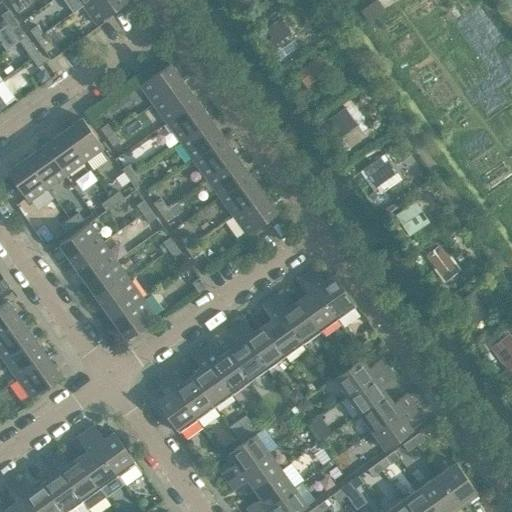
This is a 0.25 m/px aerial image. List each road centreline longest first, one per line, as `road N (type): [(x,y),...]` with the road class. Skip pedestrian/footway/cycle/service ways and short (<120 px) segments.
road 1 (residential): [(108,379),(295,245)]
road 2 (residential): [(108,379),(0,229)]
road 3 (residential): [(0,136),(147,31)]
road 4 (residential): [(202,511),(108,379)]
road 5 (residential): [(0,457),(108,379)]
